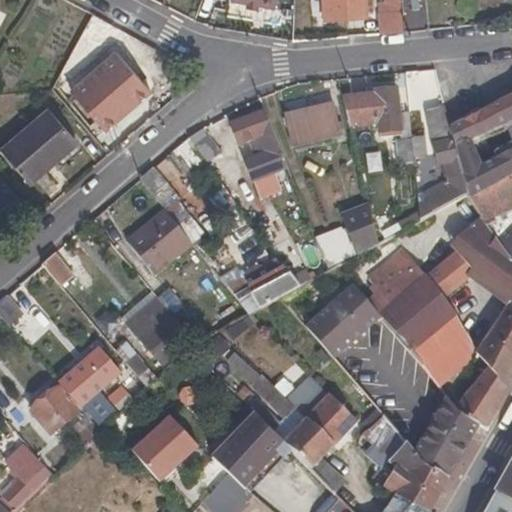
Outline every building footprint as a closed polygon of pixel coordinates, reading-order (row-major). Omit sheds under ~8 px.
[(276,10),(277,0),(231,0),(231,2),(247,5),(260,7),(276,10)] [(323,0),(324,15),(367,13),(365,0),(323,0)] [(69,94),(103,132),(126,111),(140,99),(150,90),(122,59),(98,81),(92,74),(69,94)] [(372,90),(372,95),(341,98),(348,129),(375,126),(377,134),(399,132),(397,113),(394,88),(372,90)] [(468,198),(511,173),(511,94),(449,128),(468,198)] [(145,104),(140,99),(126,111),(131,117),(145,104)] [(330,105),(284,116),(293,147),(339,136),(330,105)] [(443,107),(423,111),(437,169),(440,168),(443,182),(417,194),(421,223),(468,198),(449,128),(443,107)] [(288,170),(264,109),(228,124),(237,147),(247,144),(252,157),(243,161),(251,183),(288,170)] [(47,110),(0,151),(29,184),(47,168),(45,166),(74,141),(47,110)] [(408,112),(397,113),(399,132),(399,141),(396,142),(398,164),(414,163),(413,158),(411,139),(408,112)] [(206,166),(220,154),(201,130),(187,140),(197,154),(206,166)] [(424,157),(422,138),(411,139),(413,158),(424,157)] [(174,149),(164,158),(176,171),(183,165),(193,157),(197,154),(187,140),(184,142),(174,149)] [(383,152),(367,154),(369,175),(386,173),(383,152)] [(193,157),(183,165),(196,181),(206,173),(193,157)] [(179,200),(153,168),(138,181),(163,211),(164,213),(175,203),(179,200)] [(511,215),(511,173),(468,198),(477,215),(479,218),(480,221),(511,212),(511,215)] [(0,210),(8,220),(23,206),(0,177),(0,210)] [(279,202),(285,217),(300,212),(294,197),(279,202)] [(494,409),(506,388),(511,367),(511,268),(480,221),(479,218),(447,247),(438,235),(477,215),(468,198),(421,223),(412,228),(423,240),(429,240),(437,250),(417,267),(401,247),(364,278),(386,306),(376,315),(380,320),(439,391),(463,370),(474,382),(454,408),(479,426),(486,431),(497,412),(494,409)] [(194,228),(175,203),(164,213),(183,236),(194,228)] [(337,269),(378,246),(367,203),(339,215),(344,228),(314,239),(328,274),(337,269)] [(126,242),(154,275),(190,245),(183,236),(164,213),(163,211),(126,242)] [(511,215),(511,212),(480,221),(511,268),(511,215)] [(199,237),(200,237),(194,228),(183,236),(190,245),(199,237)] [(246,251),(260,245),(253,229),(239,235),(246,251)] [(190,245),(203,261),(212,253),(199,237),(190,245)] [(39,266),(58,288),(72,276),(53,254),(39,266)] [(278,300),(300,288),(277,258),(261,267),(255,262),(242,268),(239,280),(224,288),(247,317),(249,316),(278,300)] [(303,328),(333,362),(380,320),(376,315),(350,285),(303,328)] [(191,317),(167,289),(156,299),(180,327),(191,317)] [(156,299),(151,293),(119,320),(161,369),(193,341),(180,327),(156,299)] [(5,296),(0,300),(0,316),(8,327),(22,315),(5,296)] [(238,343),(253,328),(245,319),(229,334),(238,343)] [(142,362),(125,342),(114,352),(130,371),(142,362)] [(119,374),(98,349),(58,383),(80,408),(119,374)] [(142,362),(130,371),(146,389),(157,379),(142,362)] [(267,404),(269,402),(285,418),(294,410),(285,402),(260,375),(249,387),(267,404)] [(326,396),(308,378),(285,402),(294,410),(304,420),(333,448),(356,424),(328,394),(326,396)] [(56,387),(26,412),(49,438),(79,413),(56,387)] [(445,397),(413,452),(449,477),(479,426),(454,408),(445,397)] [(265,428),(273,420),(257,404),(249,412),(251,415),(265,428)] [(86,415),(66,433),(82,452),(102,433),(86,415)] [(251,415),(209,458),(226,474),(241,488),(242,489),(283,446),(281,444),(265,428),(251,415)] [(167,416),(128,452),(156,482),(194,447),(167,416)] [(360,437),(360,438),(357,448),(379,469),(382,472),(388,465),(393,469),(384,486),(393,491),(428,511),(429,511),(439,495),(449,477),(413,452),(383,418),(373,426),(360,437)] [(283,446),(332,493),(344,480),(323,459),(333,448),(304,420),(281,444),(283,446)] [(16,511),(15,510),(49,477),(34,461),(21,444),(2,463),(16,478),(9,485),(13,489),(0,500),(0,504),(7,511),(16,511)] [(511,461),(495,491),(511,500),(511,461)] [(381,511),(428,511),(393,491),(381,511)] [(511,511),(511,505),(493,495),(483,511),(511,511)]
